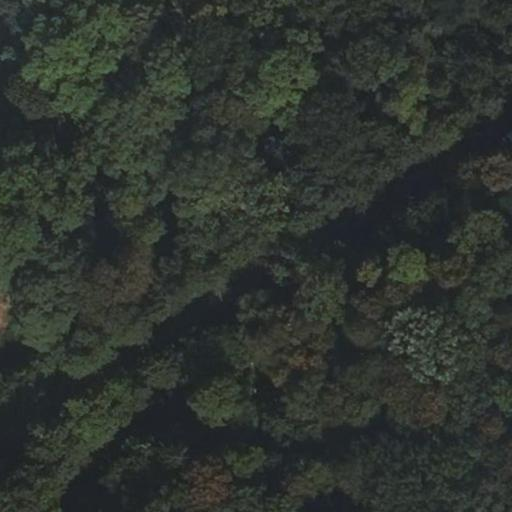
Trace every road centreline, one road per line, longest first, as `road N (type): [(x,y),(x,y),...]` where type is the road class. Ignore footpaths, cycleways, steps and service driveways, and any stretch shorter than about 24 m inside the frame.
road 1 (tertiary): [(0,437),(511,117)]
road 2 (track): [(0,276),(56,238),(132,123),(187,0)]
